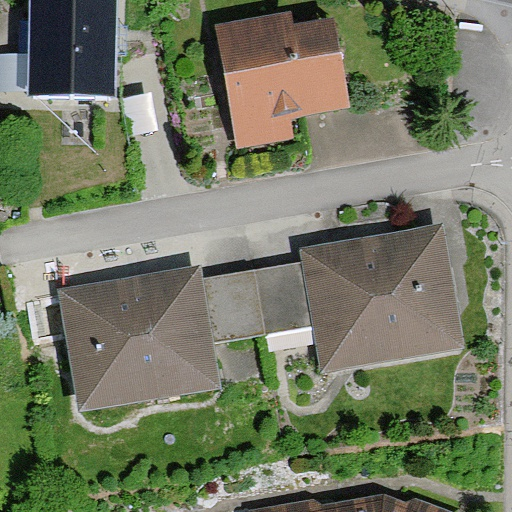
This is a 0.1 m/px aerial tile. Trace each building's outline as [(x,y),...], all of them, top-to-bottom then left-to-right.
[(34,0),(31,110),(124,113),(126,0),(34,0)] [(302,28),(226,40),(245,160),(302,151),(299,134),(360,124),(346,34),(304,40),(302,28)] [(451,234),(305,261),(329,390),(475,363),(451,234)] [(206,275),(63,300),(85,427),(229,401),(206,275)] [(430,511),(417,501),(305,511),(430,511)]
